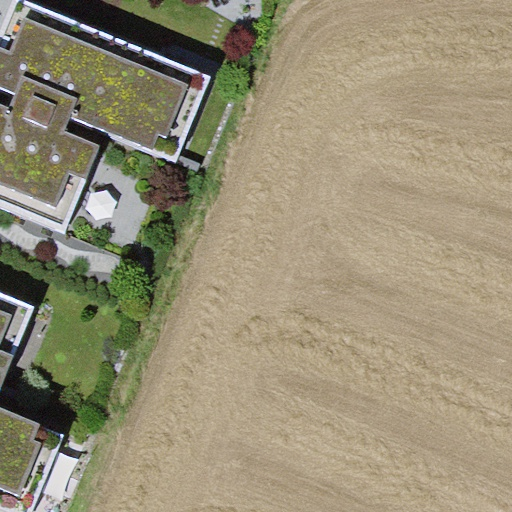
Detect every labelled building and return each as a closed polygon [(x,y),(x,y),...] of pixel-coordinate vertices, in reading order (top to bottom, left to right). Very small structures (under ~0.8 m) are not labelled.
[(210,77),(21,0),(20,0),(0,49),(0,90),(22,100),(78,123),(175,162),(210,77)] [(78,123),(22,100),(14,118),(71,141),(78,123)] [(14,118),(0,111),(0,207),(70,237),(105,155),(71,141),(14,118)] [(38,318),(0,301),(0,394),(4,396),(38,318)] [(0,500),(27,511),(59,438),(0,413),(0,500)]
